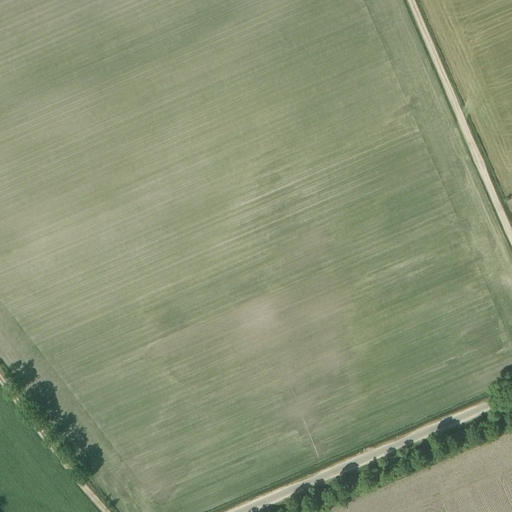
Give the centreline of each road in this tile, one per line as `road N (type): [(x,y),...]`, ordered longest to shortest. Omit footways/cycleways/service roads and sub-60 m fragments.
road 1 (unclassified): [(247,511),(511,399)]
road 2 (track): [(409,0),(511,241)]
road 3 (track): [(106,511),(0,373)]
